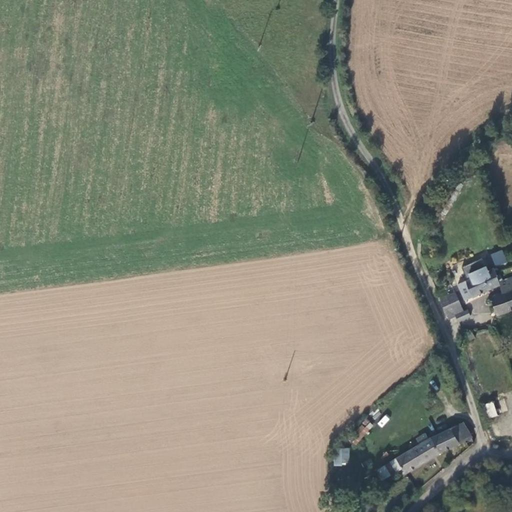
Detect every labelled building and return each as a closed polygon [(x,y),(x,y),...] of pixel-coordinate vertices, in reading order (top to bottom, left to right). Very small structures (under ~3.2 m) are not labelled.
[(491,252),(493,266),(506,264),(504,250),(491,252)] [(499,287),(500,282),(496,270),(495,267),(457,283),(460,289),(465,300),(499,287)] [(511,277),(500,282),(504,293),(491,299),(497,315),(511,310),(511,277)] [(458,299),(454,291),(439,299),(448,318),(456,314),(458,320),(470,315),(467,309),(462,312),(456,300),(458,299)] [(505,398),(484,406),(489,418),(509,410),(505,398)] [(385,415),(377,423),(381,428),(389,419),(385,415)] [(427,435),(418,439),(420,445),(418,446),(407,452),(396,458),(397,458),(402,468),(405,472),(471,438),(463,423),(430,439),(427,435)] [(368,429),(362,424),(349,439),(355,445),(368,429)] [(418,446),(410,430),(399,437),(407,452),(418,446)] [(349,465),(350,448),(334,448),(333,465),(349,465)] [(402,468),(397,458),(376,470),(382,480),(402,468)]
